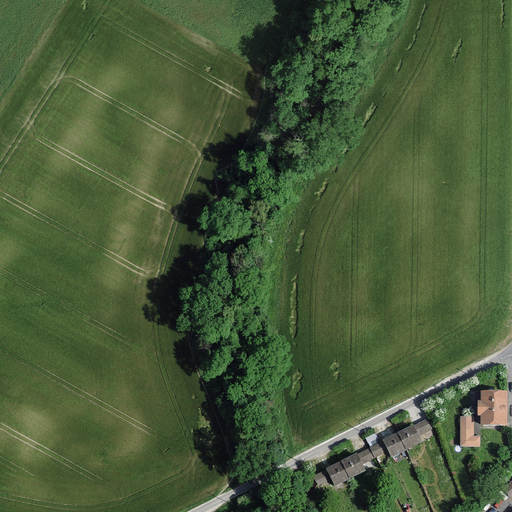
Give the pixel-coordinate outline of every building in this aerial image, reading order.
[(506,395),(482,395),(482,404),(479,404),(478,416),(482,416),(481,426),(505,426),(506,395)] [(473,418),(461,418),(461,447),(479,447),(479,437),(473,437),(473,418)] [(432,430),(426,419),(414,425),(419,436),(432,430)] [(414,425),(383,441),(389,451),(392,458),(423,443),(419,436),(414,425)] [(389,451),(383,441),(358,454),(363,464),(389,451)] [(358,454),(326,470),(332,481),(335,486),(366,470),(363,464),(358,454)] [(326,470),(314,477),(320,487),(332,481),(326,470)]
